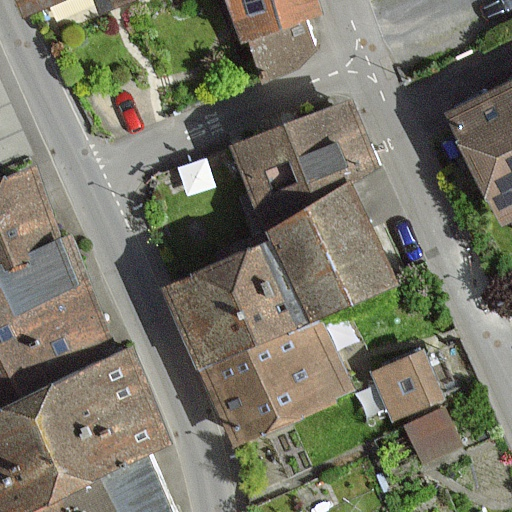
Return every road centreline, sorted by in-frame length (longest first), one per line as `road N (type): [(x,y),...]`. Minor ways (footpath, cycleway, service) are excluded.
road 1 (residential): [(511,400),(365,63)]
road 2 (tertiary): [(216,511),(189,416),(86,185)]
road 3 (residential): [(365,63),(86,185)]
road 4 (tertiary): [(86,185),(1,0)]
